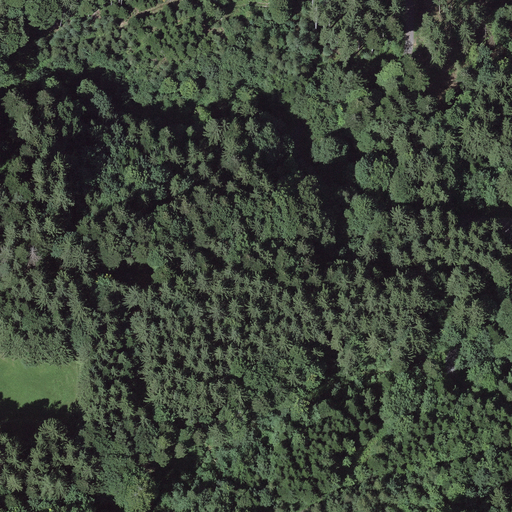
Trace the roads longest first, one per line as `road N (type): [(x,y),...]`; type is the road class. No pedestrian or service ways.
road 1 (track): [(511,228),(328,272),(193,271),(142,286),(41,281),(0,290)]
road 2 (track): [(405,0),(407,44),(388,82),(359,101),(312,114),(294,129),(294,155),(318,179),(367,205),(476,220),(506,229),(511,244)]
road 3 (track): [(511,297),(496,322),(446,356),(452,380),(511,410)]
